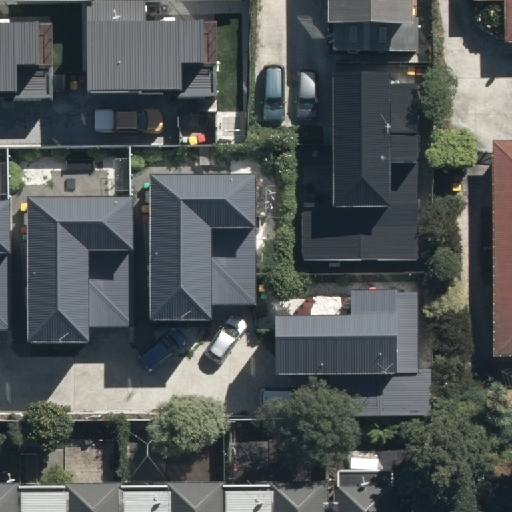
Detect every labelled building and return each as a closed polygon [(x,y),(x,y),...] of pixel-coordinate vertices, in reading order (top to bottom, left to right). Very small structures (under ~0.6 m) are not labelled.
[(0,0),(0,8),(88,8),(95,8),(94,0),(0,0)] [(307,0),(250,0),(250,14),(308,15),(307,0)] [(329,0),(330,53),(415,53),(414,0),(329,0)] [(511,359),(511,0),(471,0),(472,7),(505,8),(504,50),(511,50),(511,145),(494,145),(491,359),(511,359)] [(95,8),(88,8),(87,104),(212,105),(212,31),(145,30),(145,7),(95,8)] [(0,104),(53,105),(53,72),(42,72),(42,29),(0,29),(0,104)] [(383,64),(329,64),(330,196),(300,196),(301,257),(416,257),(416,80),(383,80),(383,64)] [(257,304),(258,168),(151,168),(150,317),(213,318),(213,303),(257,304)] [(133,326),(133,191),(26,190),(25,340),(88,340),(88,326),(133,326)] [(0,329),(8,330),(9,194),(0,194),(0,329)] [(351,315),(275,316),(275,374),(318,373),(319,416),(429,415),(429,369),(418,369),(418,289),(351,290),(351,315)] [(334,489),(0,490),(0,511),(394,511),(395,477),(334,478),(334,489)]
